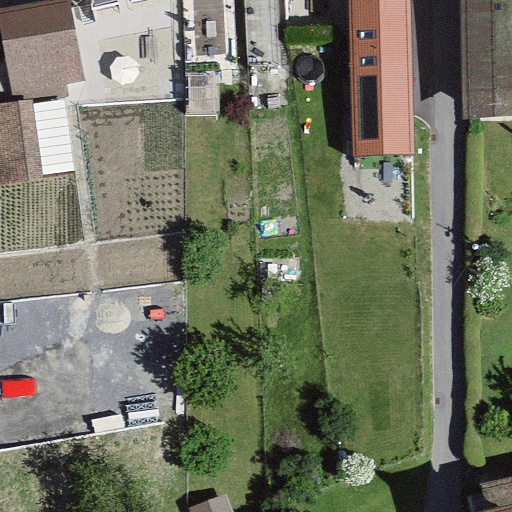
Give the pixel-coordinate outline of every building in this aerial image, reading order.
[(414,156),(409,0),(345,0),(350,157),(414,156)] [(511,0),(456,0),(462,137),(511,135),(511,0)] [(0,28),(13,97),(85,83),(69,1),(0,14),(0,28)] [(38,104),(0,107),(0,182),(46,178),(38,104)] [(483,511),(511,511),(511,491),(481,500),(483,511)]
